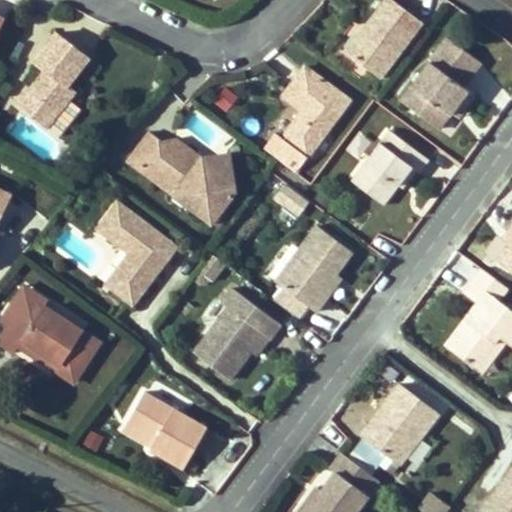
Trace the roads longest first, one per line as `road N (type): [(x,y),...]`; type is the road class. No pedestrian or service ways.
road 1 (residential): [(232,511),(511,134)]
road 2 (residential): [(112,0),(190,36),(253,24),(278,0)]
road 3 (unknown): [(372,323),(503,422)]
road 4 (residential): [(0,442),(138,511)]
